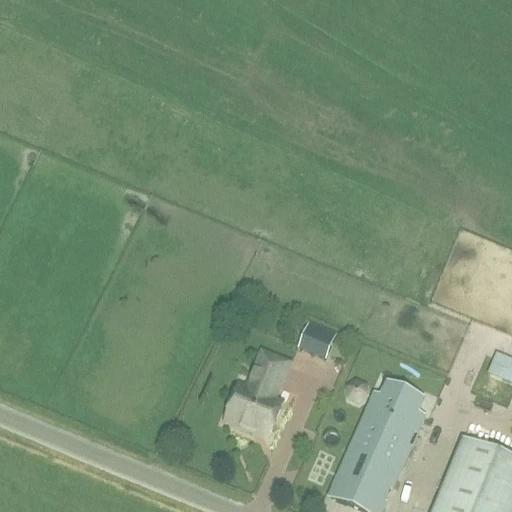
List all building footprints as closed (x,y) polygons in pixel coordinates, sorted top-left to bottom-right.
[(309,328),(299,353),(312,358),(322,333),(309,328)] [(239,389),(225,423),(255,435),(256,433),(263,436),(262,438),(268,440),(282,407),(273,403),(288,366),(262,356),(247,392),(239,389)] [(346,390),(347,401),(358,406),(367,399),(365,388),(355,383),(346,390)] [(376,397),(331,500),(358,511),(380,511),(409,449),(415,435),(423,418),(418,416),(380,399),(376,397)] [(511,511),(511,460),(463,440),(433,511),(511,511)]
